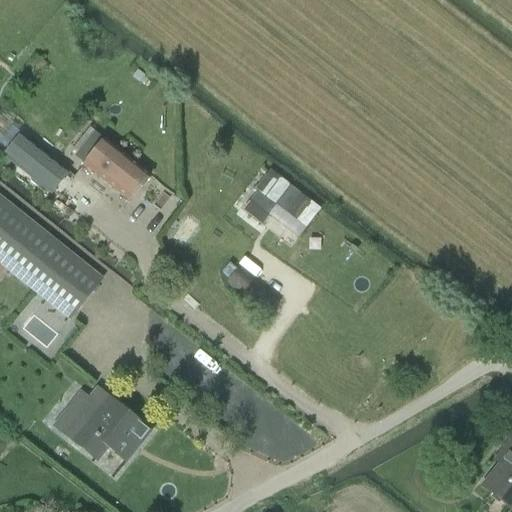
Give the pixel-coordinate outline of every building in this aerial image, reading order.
[(2,157),(49,195),(67,172),(20,135),(2,157)] [(149,177),(103,140),(83,165),(129,202),(149,177)] [(284,203),(242,171),(227,189),(268,222),(284,203)] [(0,265),(68,321),(101,280),(0,199),(0,265)] [(204,260),(196,275),(213,284),(221,268),(204,260)] [(279,302),(236,271),(224,289),(267,320),(279,302)] [(105,416),(88,402),(62,435),(94,461),(104,448),(118,459),(134,439),(139,443),(148,433),(114,405),(105,416)] [(511,438),(495,461),(500,464),(482,487),(509,508),(511,503),(511,438)]
